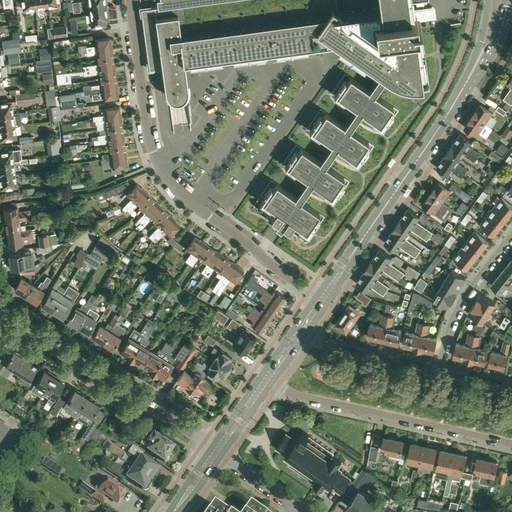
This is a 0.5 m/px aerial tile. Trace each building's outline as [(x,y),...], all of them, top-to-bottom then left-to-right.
[(23,9),(35,8),(34,0),(19,0),(20,5),(22,5),(23,9)] [(90,13),(107,11),(105,0),(93,0),(88,1),(90,13)] [(158,68),(162,67),(165,91),(165,92),(166,94),(166,95),(167,95),(167,96),(169,97),(170,98),(171,99),(173,100),(174,100),(176,100),(178,100),(179,100),(180,100),(181,99),(182,99),(183,98),(185,97),(186,95),(186,94),(187,94),(187,93),(187,92),(188,91),(188,90),(188,89),(188,88),(185,64),(333,44),(339,49),(351,57),(363,65),(365,63),(380,73),(372,84),(368,90),(350,77),(346,82),(344,80),(339,88),(343,91),(339,97),(355,108),(344,125),(325,112),(322,118),(319,116),(314,124),(319,127),(315,133),(331,144),(319,161),(301,148),(297,153),(295,151),(289,159),(294,162),(290,168),(306,179),(295,196),(276,183),(273,188),(270,187),(265,194),(270,198),(265,204),(273,209),(268,216),(270,217),(277,222),(274,225),(277,227),(280,229),(283,226),(287,229),(291,232),(296,225),(304,230),(308,224),(313,228),(318,220),(316,218),(319,213),(301,200),(312,184),(329,195),(333,189),(337,192),(343,184),(340,183),(344,178),(325,165),(337,148),(353,159),(357,153),(362,157),(367,149),(365,147),(368,142),(350,129),(362,112),(378,124),(382,118),(386,121),(392,113),(389,112),(393,107),(374,94),(378,88),(386,77),(387,78),(389,80),(392,81),(393,82),(396,83),(398,84),(400,84),(401,85),(408,86),(412,86),(415,87),(417,86),(419,86),(422,86),(421,73),(424,72),(417,22),(420,21),(420,20),(417,21),(416,13),(409,14),(409,9),(412,9),(411,1),(415,0),(156,0),(157,6),(149,7),(150,7),(141,8),(149,69),(158,68)] [(107,11),(90,13),(92,29),(102,28),(101,25),(105,25),(105,20),(108,20),(108,18),(108,16),(108,13),(107,12),(107,11)] [(54,27),(55,36),(67,35),(66,26),(54,27)] [(20,44),(20,41),(19,34),(19,33),(12,33),(13,38),(2,39),(2,46),(20,44)] [(88,51),(111,47),(110,37),(95,39),(96,45),(85,47),(85,45),(78,46),(79,52),(86,51),(88,51)] [(20,44),(2,46),(3,53),(21,51),(20,44)] [(98,59),(113,57),(111,47),(88,51),(86,51),(86,55),(97,54),(98,59)] [(48,48),(40,49),(42,60),(43,60),(50,59),(48,48)] [(19,53),(9,54),(10,64),(20,63),(19,53)] [(83,71),(114,67),(113,57),(98,59),(99,63),(83,65),(83,71)] [(101,78),(115,76),(114,67),(83,71),(84,75),(100,73),(101,78)] [(52,72),(42,73),(44,85),(53,84),(52,72)] [(65,73),(56,74),(57,84),(66,82),(65,73)] [(91,89),(93,89),(117,86),(115,76),(101,78),(101,84),(90,85),(91,89)] [(507,101),(511,94),(511,76),(507,83),(511,86),(503,99),(507,101)] [(94,99),(103,98),(118,96),(117,86),(93,89),(91,89),(83,90),(84,94),(93,93),(94,99)] [(56,105),(54,89),(45,91),(47,106),(55,105),(56,105)] [(33,92),(16,94),(17,104),(35,102),(33,92)] [(75,93),(59,94),(61,104),(76,103),(76,96),(75,93)] [(0,114),(13,113),(11,101),(7,101),(7,99),(0,99),(0,114)] [(473,115),(485,124),(493,112),(481,104),(473,115)] [(499,105),(496,109),(504,115),(507,111),(499,105)] [(97,120),(121,116),(119,107),(104,109),(105,115),(92,116),(93,120),(96,120),(97,120)] [(0,126),(15,125),(21,124),(20,116),(26,115),(26,111),(13,113),(0,114),(0,126)] [(477,135),(485,124),(473,115),(465,127),(477,135)] [(107,128),(122,126),(121,116),(97,120),(96,120),(97,124),(106,123),(107,128)] [(15,125),(0,126),(0,139),(5,139),(5,141),(12,140),(12,138),(16,137),(15,125)] [(100,139),(123,136),(122,126),(107,128),(108,134),(97,135),(98,139),(100,139)] [(511,130),(508,127),(503,135),(508,138),(511,132),(511,130)] [(454,142),(476,157),(478,153),(469,146),(472,141),(460,133),(454,142)] [(110,147),(124,146),(123,136),(100,139),(98,139),(94,140),(94,144),(109,142),(110,147)] [(46,139),(47,146),(61,144),(60,137),(46,139)] [(473,161),(476,157),(454,142),(448,150),(460,158),(463,154),(473,161)] [(501,143),(496,151),(502,156),(508,148),(501,143)] [(126,155),(124,146),(110,147),(110,153),(101,154),(102,158),(126,155)] [(0,151),(0,163),(13,162),(20,161),(20,163),(26,162),(26,158),(21,159),(20,149),(7,150),(7,148),(0,148),(0,149),(0,151)] [(457,163),(460,158),(448,150),(442,159),(464,173),(467,169),(457,163)] [(100,158),(101,163),(111,161),(112,167),(127,165),(126,155),(102,158),(100,158)] [(461,177),(464,173),(442,159),(436,167),(448,175),(452,171),(461,177)] [(0,175),(15,174),(13,162),(0,163),(0,175)] [(492,172),(494,170),(488,167),(485,171),(490,175),(492,172)] [(15,174),(0,175),(0,185),(0,188),(5,188),(5,190),(12,189),(12,187),(16,186),(15,174)] [(431,193),(443,202),(451,191),(438,182),(431,193)] [(128,208),(144,191),(137,184),(127,195),(131,199),(122,208),(125,211),(127,209),(128,208)] [(454,184),(451,188),(465,198),(468,193),(454,184)] [(499,188),(505,193),(507,190),(501,185),(499,188)] [(107,197),(117,192),(115,187),(105,191),(107,197)] [(141,208),(151,197),(144,191),(128,208),(127,209),(130,212),(137,204),(141,208)] [(447,205),(443,202),(431,193),(423,205),(439,216),(447,205)] [(141,222),(158,204),(151,197),(141,208),(145,212),(138,219),(141,222)] [(494,206),(508,217),(511,211),(511,204),(502,197),(494,206)] [(468,207),(461,202),(455,211),(460,214),(461,215),(468,207)] [(155,222),(165,211),(158,204),(141,222),(138,225),(141,228),(151,218),(155,222)] [(4,218),(30,214),(29,210),(18,212),(17,206),(3,208),(4,218)] [(501,226),(508,217),(494,206),(487,215),(501,226)] [(106,212),(108,217),(121,211),(119,208),(113,210),(113,209),(106,212)] [(402,217),(430,236),(433,232),(417,221),(420,217),(408,208),(402,217)] [(156,235),(172,218),(165,211),(155,222),(159,225),(149,235),(152,238),(155,235),(156,235)] [(6,227),(20,225),(19,220),(30,219),(30,214),(4,218),(6,227)] [(494,235),(501,226),(487,215),(480,224),(494,235)] [(427,240),(430,236),(402,217),(396,225),(408,234),(411,229),(427,240)] [(158,238),(159,238),(165,231),(169,235),(180,224),(172,218),(156,235),(155,235),(158,238)] [(69,220),(61,222),(62,229),(70,228),(69,220)] [(467,225),(467,226),(472,230),(475,225),(470,221),(467,225)] [(445,228),(449,231),(453,225),(449,222),(445,228)] [(7,237),(32,233),(32,229),(26,230),(25,225),(20,225),(6,227),(7,237)] [(405,238),(408,234),(396,225),(390,234),(418,253),(421,249),(405,238)] [(468,239),(481,250),(489,241),(475,230),(468,239)] [(430,236),(441,244),(446,238),(438,232),(436,235),(433,232),(430,236)] [(32,233),(7,237),(8,246),(22,244),(21,239),(33,237),(32,233)] [(40,246),(50,245),(51,245),(51,244),(58,243),(56,233),(38,235),(40,246)] [(415,257),(418,253),(390,234),(384,242),(396,251),(399,246),(415,257)] [(98,242),(109,249),(111,246),(102,236),(98,242)] [(167,240),(173,246),(177,241),(171,236),(167,240)] [(189,263),(203,242),(195,236),(186,249),(191,252),(185,260),(189,263)] [(474,259),(481,250),(468,239),(460,248),(474,259)] [(105,255),(109,249),(98,242),(94,248),(105,255)] [(203,260),(211,248),(203,242),(189,263),(192,265),(198,257),(203,260)] [(101,262),(105,255),(94,248),(90,255),(101,262)] [(205,274),(219,253),(211,248),(203,260),(207,263),(201,271),(205,274)] [(467,268),(474,259),(460,248),(453,257),(467,268)] [(77,257),(83,261),(87,254),(86,253),(80,249),(76,255),(78,256),(77,257)] [(374,257),(402,277),(405,273),(389,262),(392,257),(380,249),(374,257)] [(25,258),(33,257),(32,252),(9,255),(11,268),(26,266),(25,258)] [(218,271),(227,259),(219,253),(205,274),(208,276),(214,268),(218,271)] [(402,277),(374,257),(368,266),(380,274),(383,270),(405,285),(408,281),(402,277)] [(221,284),(235,264),(227,259),(218,271),(216,275),(220,278),(212,290),(216,292),(221,284)] [(219,294),(225,286),(230,279),(235,282),(243,270),(235,264),(221,284),(216,292),(219,294)] [(419,272),(408,264),(404,270),(415,278),(419,272)] [(511,285),(511,269),(506,265),(499,275),(511,285)] [(377,278),(380,274),(368,266),(362,274),(386,291),(389,287),(377,278)] [(445,279),(460,288),(466,278),(451,269),(445,279)] [(157,283),(160,277),(153,273),(150,278),(157,283)] [(25,295),(33,284),(16,274),(11,275),(12,280),(17,283),(14,288),(25,295)] [(383,295),(386,291),(362,274),(356,283),(368,291),(371,287),(383,295)] [(36,302),(43,290),(51,278),(47,275),(43,282),(41,281),(37,287),(33,284),(25,295),(36,302)] [(505,295),(511,286),(511,285),(499,275),(491,284),(505,295)] [(53,311),(66,289),(59,285),(63,279),(58,277),(52,287),(41,304),(53,311)] [(420,277),(417,281),(425,286),(427,282),(420,277)] [(454,298),(460,288),(445,279),(439,289),(454,298)] [(160,284),(153,295),(162,301),(169,290),(160,284)] [(175,286),(170,294),(179,299),(184,291),(175,286)] [(63,317),(74,300),(77,295),(66,289),(53,311),(63,317)] [(448,308),(454,298),(439,289),(433,299),(448,308)] [(263,294),(268,298),(279,306),(285,297),(277,291),(276,292),(274,290),(271,294),(265,290),(263,294)] [(371,298),(361,291),(356,296),(367,304),(371,298)] [(279,306),(268,298),(263,294),(260,299),(265,303),(262,307),(273,315),(279,306)] [(474,304),(489,313),(495,303),(480,294),(474,304)] [(232,299),(225,295),(219,303),(226,308),(232,299)] [(238,295),(234,300),(240,303),(243,298),(238,295)] [(96,320),(96,319),(99,313),(94,310),(100,300),(96,297),(93,303),(86,314),(78,327),(88,333),(96,320)] [(88,300),(85,304),(82,303),(79,309),(75,307),(67,320),(78,327),(86,314),(93,303),(88,300)] [(437,304),(431,300),(428,305),(435,309),(437,304)] [(483,323),(489,313),(474,304),(468,314),(483,323)] [(124,316),(130,307),(126,305),(121,314),(124,316)] [(251,312),(256,316),(267,323),(273,315),(262,307),(259,312),(253,308),(248,305),(245,308),(251,312)] [(350,306),(337,324),(347,331),(353,324),(352,323),(359,313),(350,306)] [(226,313),(232,318),(235,319),(238,314),(229,308),(226,313)] [(214,316),(218,319),(222,312),(218,309),(214,316)] [(267,323),(256,316),(251,312),(248,316),(253,320),(250,324),(253,326),(261,332),(267,323)] [(383,340),(388,315),(383,314),(383,318),(381,318),(379,325),(370,323),(367,336),(370,337),(370,338),(371,339),(372,339),(373,339),(374,339),(375,338),(383,340)] [(117,320),(118,318),(114,315),(109,324),(108,323),(105,328),(99,324),(92,335),(103,342),(117,320)] [(388,315),(383,340),(391,342),(391,343),(392,343),(392,344),(393,344),(394,344),(395,344),(396,343),(397,343),(399,343),(402,330),(393,328),(395,321),(393,320),(394,317),(388,315)] [(240,323),(235,319),(232,318),(227,326),(239,334),(232,343),(245,352),(246,350),(248,351),(252,346),(250,344),(255,337),(238,325),(240,323)] [(113,348),(120,337),(126,329),(119,325),(121,322),(117,320),(103,342),(113,348)] [(418,348),(424,323),(419,322),(418,326),(416,326),(415,333),(406,331),(403,344),(405,345),(405,346),(406,346),(406,347),(407,347),(408,347),(409,347),(410,347),(411,346),(418,348)] [(485,327),(477,322),(473,328),(481,333),(485,327)] [(424,323),(418,348),(426,350),(427,351),(428,352),(429,352),(430,352),(431,351),(432,351),(434,351),(437,338),(428,336),(430,329),(428,328),(429,325),(424,323)] [(141,340),(147,330),(149,327),(145,325),(140,331),(134,327),(120,350),(131,357),(141,340)] [(490,334),(495,337),(498,332),(493,329),(490,334)] [(141,340),(131,357),(143,364),(152,349),(146,345),(149,340),(147,339),(151,333),(147,330),(141,340)] [(217,341),(208,334),(204,340),(213,346),(217,341)] [(469,359),(475,335),(470,334),(469,338),(467,337),(465,344),(456,342),(453,356),(456,356),(456,357),(457,358),(458,359),(459,359),(460,359),(461,358),(469,359)] [(475,335),(469,359),(477,361),(477,362),(478,363),(479,363),(480,363),(481,363),(482,363),(483,362),(485,363),(488,349),(479,347),(481,340),(479,340),(480,336),(475,335)] [(164,354),(170,345),(166,342),(162,350),(160,349),(158,352),(152,349),(143,364),(154,371),(164,354)] [(492,350),(489,364),(491,364),(491,365),(492,366),(493,366),(493,367),(495,367),(496,366),(497,366),(505,367),(508,354),(507,354),(510,343),(505,342),(504,346),(502,345),(500,352),(492,350)] [(185,343),(175,357),(181,361),(190,347),(185,343)] [(173,361),(175,358),(169,354),(173,347),(170,345),(164,354),(154,371),(164,377),(174,362),(173,361)] [(183,358),(187,361),(195,350),(191,347),(183,358)] [(213,360),(230,372),(233,367),(231,365),(233,363),(230,361),(232,357),(220,349),(219,351),(214,347),(212,351),(217,355),(213,360)] [(29,379),(32,376),(37,366),(13,351),(13,352),(8,348),(1,359),(0,357),(0,372),(2,374),(7,365),(20,373),(16,379),(23,384),(27,378),(29,379)] [(180,371),(187,361),(183,358),(176,368),(180,371)] [(226,377),(230,372),(213,360),(209,366),(204,362),(203,364),(198,360),(194,366),(205,373),(206,371),(217,379),(219,376),(222,378),(224,375),(226,377)] [(45,390),(54,376),(43,370),(36,382),(35,381),(30,391),(34,393),(39,386),(45,390)] [(204,389),(205,389),(210,382),(204,378),(205,377),(196,371),(195,373),(193,371),(191,374),(184,370),(177,379),(186,385),(186,386),(188,387),(187,389),(190,391),(192,390),(194,392),(194,391),(199,395),(204,389)] [(54,376),(45,390),(51,393),(47,401),(51,404),(57,395),(56,394),(64,383),(54,376)] [(75,416),(87,397),(75,389),(63,407),(68,410),(67,411),(75,416)] [(59,396),(50,412),(55,415),(65,400),(59,396)] [(88,424),(92,417),(100,404),(87,397),(75,416),(88,424)] [(13,414),(23,421),(26,415),(16,409),(13,414)] [(40,423),(33,418),(29,424),(37,429),(40,423)] [(100,421),(94,418),(73,451),(79,455),(91,436),(96,428),(100,421)] [(91,436),(96,439),(101,431),(96,428),(91,436)] [(0,446),(8,435),(0,429),(0,446)] [(350,486),(353,482),(350,479),(351,478),(341,471),(342,469),(339,466),(342,462),(332,455),(331,457),(306,440),(309,435),(303,431),(297,440),(286,433),(276,448),(286,455),(285,457),(290,461),(288,464),(314,482),(313,483),(322,490),(325,486),(329,488),(330,486),(340,493),(347,483),(350,486)] [(169,457),(173,450),(154,437),(149,433),(140,446),(149,452),(165,463),(165,462),(167,461),(169,459),(169,457)] [(404,441),(384,437),(381,449),(391,451),(390,455),(400,458),(399,462),(403,462),(405,454),(401,453),(404,441)] [(420,464),(424,446),(411,443),(408,460),(415,461),(415,463),(420,464)] [(371,446),(370,451),(369,458),(375,460),(378,448),(371,446)] [(437,448),(424,446),(420,464),(418,470),(418,471),(419,471),(419,468),(430,471),(430,472),(431,472),(432,465),(433,465),(437,448)] [(135,469),(151,480),(154,477),(157,477),(159,473),(159,471),(139,457),(141,453),(133,447),(128,453),(134,458),(133,460),(139,463),(135,469)] [(444,494),(449,471),(454,452),(441,449),(437,466),(438,466),(437,467),(436,473),(436,474),(442,476),(448,477),(444,494)] [(454,479),(460,480),(466,455),(454,452),(449,471),(444,494),(450,495),(454,479)] [(493,483),(495,474),(497,462),(477,458),(477,462),(473,461),(471,469),(483,472),(481,481),(493,483)] [(45,460),(41,467),(59,478),(63,471),(45,460)] [(124,472),(118,468),(111,463),(107,470),(122,481),(125,476),(145,491),(148,490),(150,486),(150,484),(149,483),(151,480),(135,469),(131,474),(126,470),(124,472)] [(27,465),(22,472),(29,476),(33,469),(27,465)] [(394,511),(365,491),(375,476),(363,468),(353,482),(350,486),(357,490),(347,506),(356,511),(394,511)] [(501,470),(498,481),(504,482),(507,471),(501,470)] [(96,489),(91,496),(104,505),(107,500),(103,497),(105,495),(118,504),(126,492),(108,480),(103,477),(99,484),(96,489)] [(425,507),(427,501),(419,499),(418,506),(425,507)] [(442,503),(427,500),(426,507),(440,508),(442,503)]
